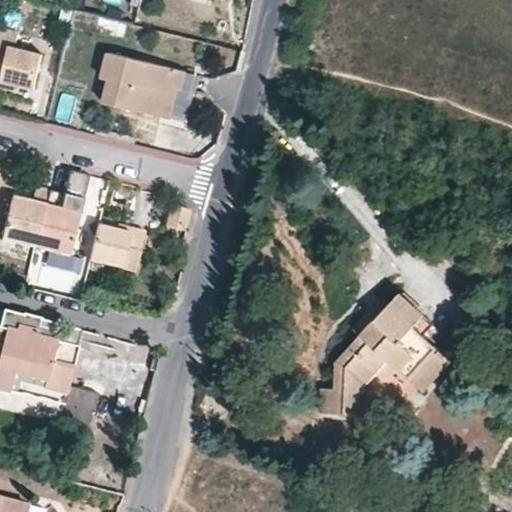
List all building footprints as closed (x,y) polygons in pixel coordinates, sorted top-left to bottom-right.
[(0,85),(1,81),(14,84),(33,89),(41,54),(0,43),(0,85)] [(102,76),(109,79),(116,53),(108,51),(102,76)] [(104,101),(161,115),(169,86),(177,88),(181,89),(182,82),(185,71),(116,53),(109,79),(104,101)] [(13,90),(14,84),(1,81),(0,85),(0,86),(6,88),(13,90)] [(169,86),(161,115),(169,118),(177,88),(169,86)] [(66,194),(81,197),(86,176),(71,172),(66,194)] [(35,247),(49,189),(43,188),(35,186),(32,202),(12,197),(1,238),(35,247)] [(57,191),(49,189),(35,247),(70,256),(79,214),(59,209),(63,193),(57,191)] [(189,210),(171,206),(167,226),(174,228),(185,231),(189,210)] [(130,234),(117,230),(98,225),(89,260),(136,272),(145,232),(132,228),(130,234)] [(118,225),(117,230),(130,234),(132,228),(125,227),(118,225)] [(185,231),(174,228),(171,241),(188,245),(191,232),(185,231)] [(408,377),(437,346),(414,325),(424,314),(400,292),(379,316),(336,362),(335,387),(321,387),(320,411),(366,413),(368,382),(389,359),(408,377)] [(81,332),(3,313),(0,323),(0,330),(15,334),(17,329),(35,334),(34,339),(77,350),(81,332)] [(74,361),(77,350),(34,339),(35,334),(17,329),(15,334),(0,330),(0,387),(11,390),(16,374),(57,384),(56,391),(66,393),(67,389),(74,361)] [(451,360),(437,346),(408,377),(424,391),(451,360)] [(98,396),(67,389),(66,393),(63,403),(61,414),(91,422),(98,396)] [(0,511),(27,511),(30,504),(0,495),(0,511)]
